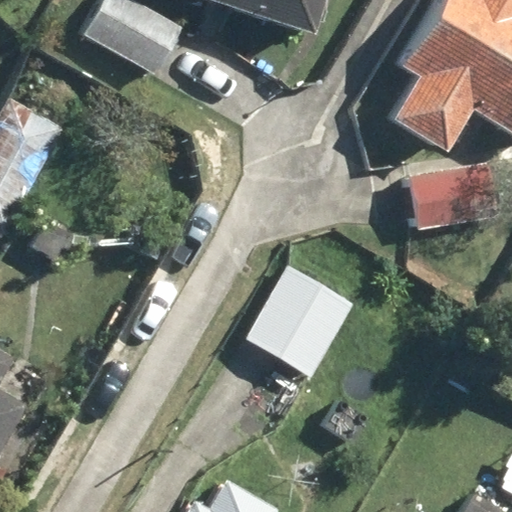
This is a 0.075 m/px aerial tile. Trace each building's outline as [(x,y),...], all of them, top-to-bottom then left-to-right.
[(181,27),(134,0),(98,0),(80,32),(154,74),(181,27)] [(221,0),(315,32),(325,0),(221,0)] [(511,0),(425,0),(382,70),(398,80),(371,125),(425,158),(452,113),(511,150),(511,19),(509,18),(511,13),(511,0)] [(0,229),(60,128),(7,97),(0,109),(0,229)] [(479,170),(393,181),(400,236),(486,225),(479,170)] [(83,235),(47,212),(18,256),(54,279),(83,235)] [(346,308),(277,268),(233,346),(301,385),(346,308)] [(368,417),(333,396),(308,439),(343,459),(368,417)] [(0,426),(10,410),(0,403),(0,426)] [(177,503),(171,511),(257,511),(207,483),(190,511),(177,503)] [(500,511),(502,511),(466,490),(453,511),(500,511)]
